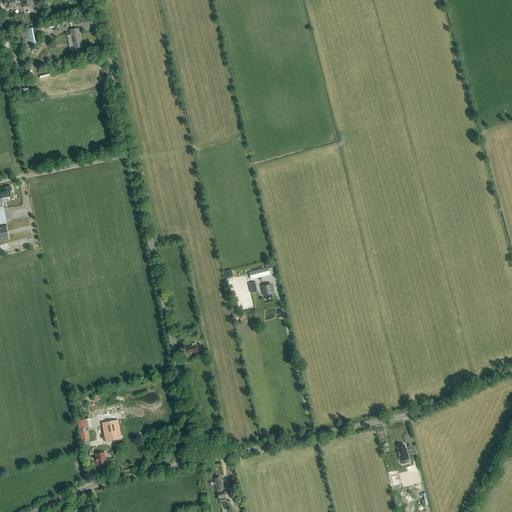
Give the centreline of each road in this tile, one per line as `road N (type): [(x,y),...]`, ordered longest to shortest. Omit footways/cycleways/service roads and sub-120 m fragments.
road 1 (unclassified): [(181,465),(187,409),(98,0)]
road 2 (tertiary): [(511,371),(400,417),(181,465)]
road 3 (tertiary): [(35,511),(94,484),(181,465)]
